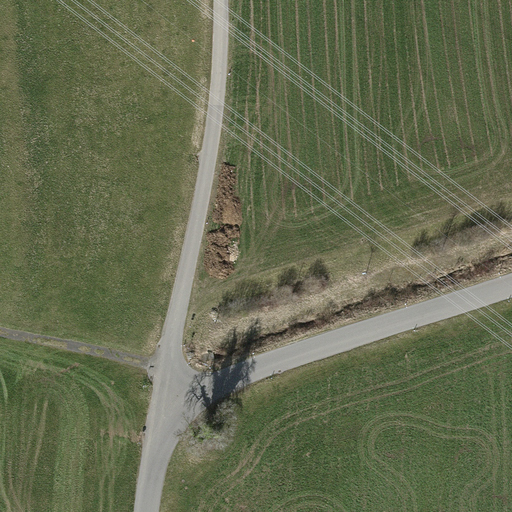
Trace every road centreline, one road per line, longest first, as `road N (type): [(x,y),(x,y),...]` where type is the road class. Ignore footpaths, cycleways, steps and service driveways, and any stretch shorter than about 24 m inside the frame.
road 1 (unclassified): [(173,400),(165,367),(212,130),(220,0)]
road 2 (unclassified): [(173,400),(511,285)]
road 3 (track): [(165,367),(0,331)]
